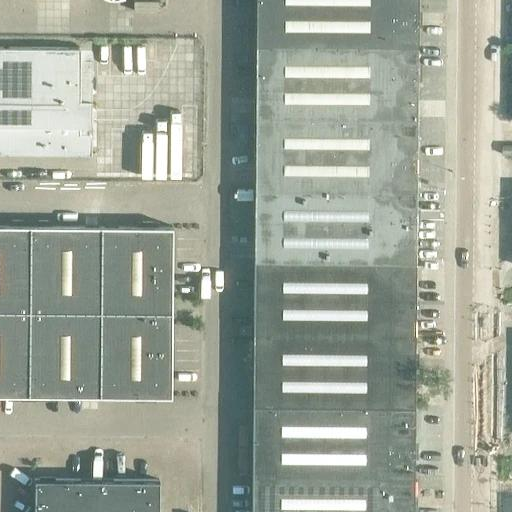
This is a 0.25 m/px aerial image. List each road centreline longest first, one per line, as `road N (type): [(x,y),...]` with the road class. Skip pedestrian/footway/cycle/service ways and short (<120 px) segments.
road 1 (unclassified): [(472,511),(476,0)]
road 2 (unclassified): [(215,418),(218,186)]
road 3 (unclassified): [(218,186),(0,184)]
road 4 (unclassified): [(215,418),(0,416)]
road 5 (unclassified): [(181,25),(0,23)]
road 6 (unclassified): [(218,186),(220,25)]
